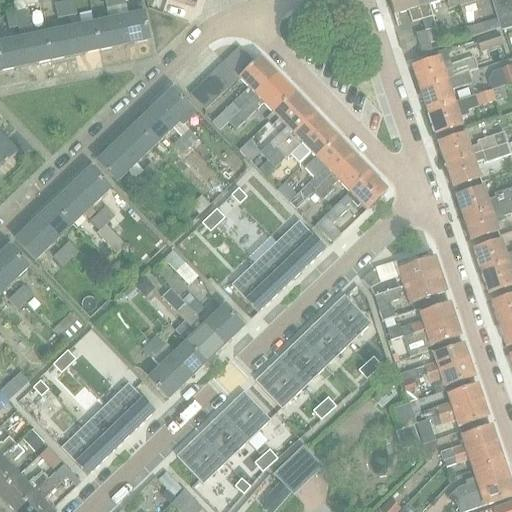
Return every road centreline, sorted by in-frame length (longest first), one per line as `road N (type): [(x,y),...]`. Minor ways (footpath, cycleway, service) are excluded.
road 1 (residential): [(94,511),(422,197)]
road 2 (residential): [(244,17),(202,37),(0,228)]
road 3 (residential): [(511,437),(422,197)]
road 4 (residential): [(422,197),(244,17)]
road 5 (residential): [(422,197),(362,0)]
